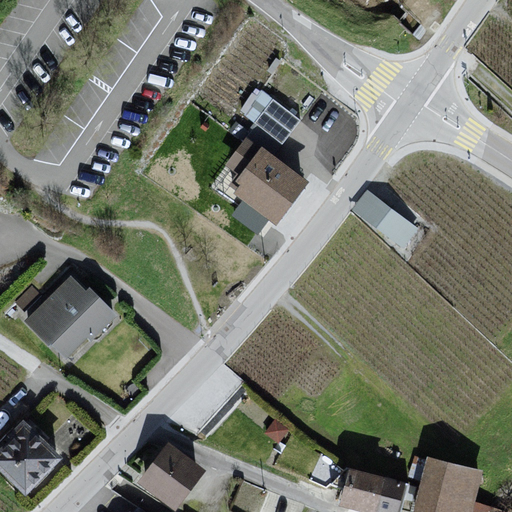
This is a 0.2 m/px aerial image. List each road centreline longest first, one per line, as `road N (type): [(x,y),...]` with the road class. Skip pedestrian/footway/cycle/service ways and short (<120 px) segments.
road 1 (residential): [(56,511),(302,256),(408,106)]
road 2 (unclassified): [(408,106),(264,0)]
